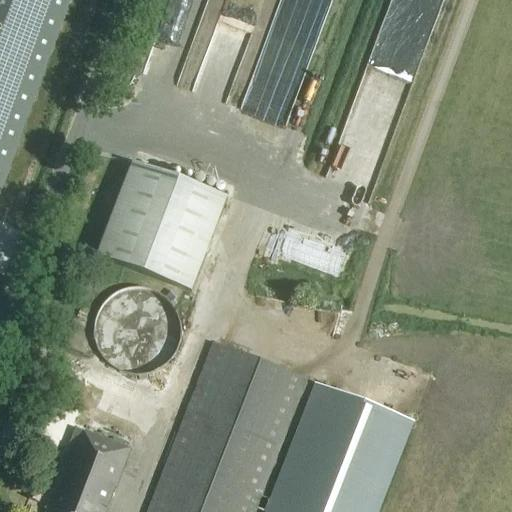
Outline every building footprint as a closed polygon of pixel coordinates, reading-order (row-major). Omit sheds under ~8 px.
[(61,0),(0,0),(0,186),(8,189),(61,0)] [(226,201),(133,165),(97,259),(191,294),(226,201)] [(155,373),(161,369),(165,366),(170,361),(174,355),(178,347),(180,339),(180,332),(180,326),(178,319),(175,312),(169,304),(164,299),(157,295),(150,292),(142,290),(131,290),(124,291),(115,295),(108,300),(102,307),(98,312),(95,321),(93,331),(93,337),(95,346),(99,354),(104,362),(110,367),(117,371),(124,374),(132,376),(140,376),(147,375),(155,373)] [(295,302),(288,329),(331,341),(339,314),(295,302)] [(148,511),(254,511),(255,511),(258,511),(376,511),(412,421),(317,384),(273,501),(261,496),(306,381),(213,345),(148,511)] [(50,425),(46,438),(70,447),(45,511),(47,511),(105,511),(129,451),(80,432),(79,436),(50,425)] [(49,466),(42,464),(39,472),(46,474),(49,466)] [(33,486),(28,500),(38,504),(43,490),(33,486)]
